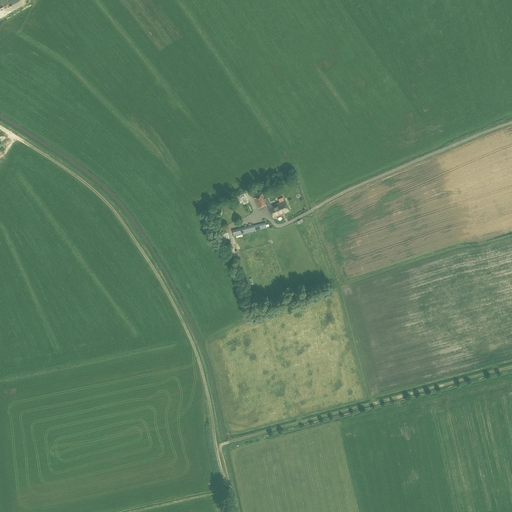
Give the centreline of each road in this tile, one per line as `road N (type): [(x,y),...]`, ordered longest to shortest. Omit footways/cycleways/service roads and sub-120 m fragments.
road 1 (track): [(152,509),(222,490),(203,373),(162,283),(112,210),(0,126)]
road 2 (track): [(235,511),(220,444),(511,366)]
